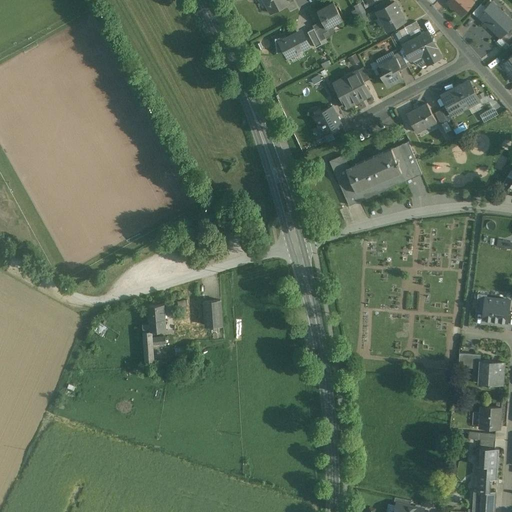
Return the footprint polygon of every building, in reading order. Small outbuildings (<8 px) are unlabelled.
[(263,0),(270,13),(287,5),(284,0),(263,0)] [(384,0),(380,2),(378,3),(381,9),(391,3),(389,0),(384,0)] [(447,0),(447,1),(450,3),(450,6),(453,8),(455,8),(462,14),(473,3),(470,0),(447,0)] [(341,19),(332,2),(317,10),(323,22),(326,27),(327,27),(341,19)] [(381,9),(377,11),(387,29),(404,19),(394,2),(391,3),(381,9)] [(511,25),(511,21),(492,2),(485,9),(478,16),(500,38),(511,25)] [(481,4),(472,13),(477,18),(478,16),(485,9),(481,4)] [(415,20),(404,26),(407,33),(419,27),(415,20)] [(320,24),(319,27),(314,30),(320,40),(325,37),(323,33),(326,30),(327,28),(327,27),(326,27),(323,22),(320,24)] [(314,30),(313,28),(307,31),(315,47),(322,44),(314,30)] [(428,31),(403,44),(411,59),(421,66),(426,63),(441,55),(428,31)] [(295,33),(286,38),(286,37),(274,38),(276,52),(287,51),(289,56),(309,45),(303,33),(297,36),(295,33)] [(406,63),(399,51),(393,54),(395,58),(399,67),(406,63)] [(511,54),(501,62),(511,77),(511,54)] [(395,58),(379,66),(383,72),(380,74),(386,85),(401,77),(397,68),(399,67),(395,58)] [(362,66),(357,69),(364,81),(369,79),(362,66)] [(350,84),(337,91),(344,103),(346,107),(370,94),(364,81),(357,69),(345,75),(350,84)] [(319,73),(311,78),(314,83),(323,78),(319,73)] [(468,81),(442,95),(447,105),(452,113),(478,99),(468,81)] [(344,103),(337,91),(332,94),(339,106),(344,103)] [(426,103),(406,114),(416,132),(436,121),(426,103)] [(452,113),(447,105),(440,109),(446,120),(454,116),(452,113)] [(332,106),(314,115),(324,134),(331,131),(342,125),(332,106)] [(446,120),(440,109),(434,112),(440,123),(446,120)] [(342,125),(331,131),(335,138),(346,133),(342,125)] [(349,166),(345,168),(359,200),(421,173),(407,141),(349,166)] [(359,200),(345,168),(349,166),(343,154),(329,160),(349,204),(359,200)] [(511,178),(507,176),(498,191),(504,195),(511,180),(511,179),(511,178)] [(511,247),(511,240),(497,238),(496,246),(511,247)] [(484,311),(485,297),(486,295),(478,294),(476,310),(484,311)] [(485,297),(484,311),(483,319),(507,322),(510,300),(485,297)] [(220,299),(204,301),(206,325),(222,324),(220,299)] [(164,305),(147,306),(148,321),(165,319),(164,305)] [(165,319),(148,321),(148,324),(148,331),(152,331),(166,330),(165,319)] [(148,324),(142,324),(144,362),(154,362),(153,344),(152,337),(152,331),(148,331),(148,324)] [(480,354),(460,353),(460,365),(480,366),(480,360),(480,354)] [(504,362),(480,360),(480,366),(478,383),(489,384),(489,385),(490,385),(490,384),(502,385),(504,362)] [(441,383),(422,381),(421,399),(439,400),(441,383)] [(500,407),(480,405),(479,427),(499,428),(500,407)] [(495,433),(478,432),(478,439),(495,441),(495,433)] [(495,448),(480,447),(479,455),(478,455),(477,473),(479,474),(478,490),(489,491),(490,474),(495,475),(495,476),(496,476),(497,456),(494,456),(495,448)] [(478,490),(475,490),(474,511),(494,511),(495,491),(489,491),(478,490)] [(411,500),(395,497),(393,504),(396,505),(397,503),(410,506),(411,500)] [(410,506),(397,503),(396,505),(395,511),(394,511),(392,511),(422,511),(423,509),(410,506)]
